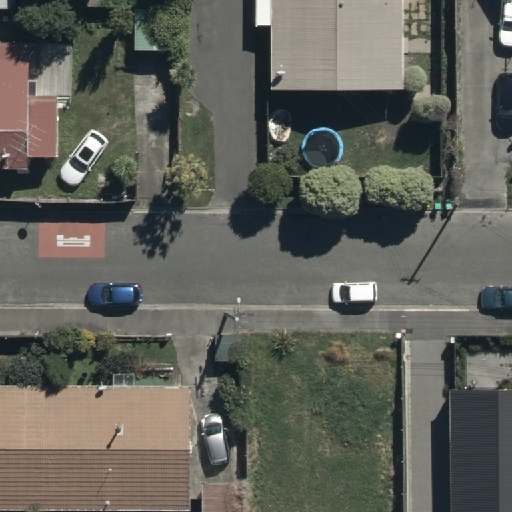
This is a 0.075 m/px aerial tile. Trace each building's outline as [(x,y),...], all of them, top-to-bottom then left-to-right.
[(251,0),(252,20),(266,20),(266,83),(400,81),(398,0),(251,0)] [(0,37),(0,169),(21,170),(21,159),(50,159),(49,95),(29,95),(28,37),(0,37)] [(400,486),(399,348),(266,349),(266,457),(276,457),(276,487),(400,486)] [(112,370),(0,370),(0,511),(98,511),(99,498),(122,498),(122,504),(140,505),(140,499),(187,499),(188,372),(135,372),(135,361),(112,361),(112,370)] [(511,511),(511,385),(445,387),(447,511),(511,511)]
